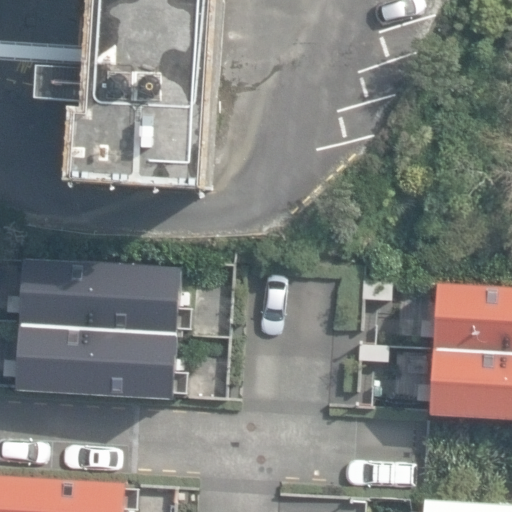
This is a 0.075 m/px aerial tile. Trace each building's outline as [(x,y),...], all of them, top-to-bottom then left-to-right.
[(72,182),(213,191),(224,0),(93,0),(91,51),(90,69),(46,66),(44,99),(89,102),(89,109),(77,109),(72,182)] [(355,166),(398,98),(366,78),(323,146),(355,166)] [(4,266),(0,344),(0,388),(200,398),(205,275),(4,266)] [(511,299),(389,294),(383,417),(511,423),(511,299)] [(0,465),(0,511),(126,511),(128,474),(0,465)] [(421,511),(511,511),(511,496),(422,492),(421,511)]
